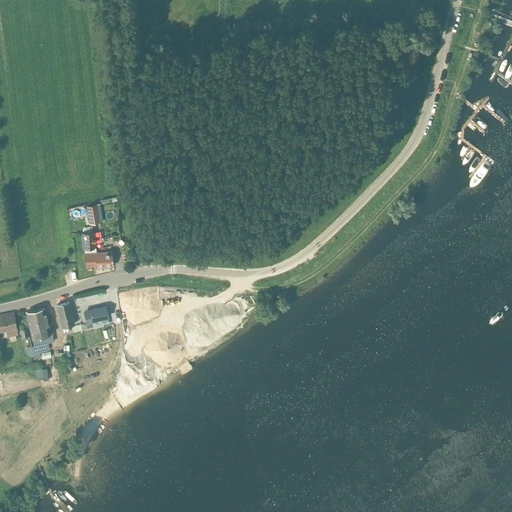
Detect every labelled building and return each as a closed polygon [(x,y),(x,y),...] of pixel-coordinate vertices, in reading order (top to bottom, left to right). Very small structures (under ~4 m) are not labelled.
[(476,16),(471,27),(479,30),(484,19),(476,16)] [(88,205),(90,221),(100,219),(97,203),(88,205)] [(96,266),(96,267),(113,266),(112,251),(96,253),(95,236),(96,236),(96,232),(81,233),(83,249),(84,249),(85,267),(96,266)] [(69,302),(56,306),(61,326),(74,323),(69,302)] [(105,305),(84,310),(86,321),(107,316),(105,305)] [(44,308),(26,312),(32,337),(34,345),(31,346),(33,355),(34,358),(41,357),(40,352),(48,350),(47,343),(53,341),(52,333),(53,333),(51,325),(48,326),(44,308)] [(0,330),(5,330),(7,336),(17,334),(16,328),(14,313),(0,315),(0,330)] [(20,329),(22,338),(29,336),(26,328),(20,329)] [(77,367),(67,368),(68,383),(78,382),(77,367)]
